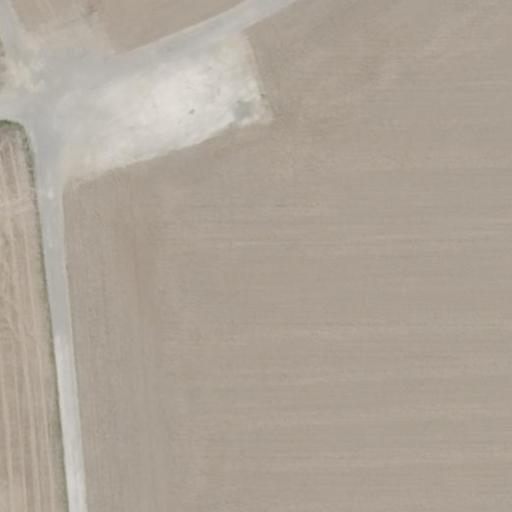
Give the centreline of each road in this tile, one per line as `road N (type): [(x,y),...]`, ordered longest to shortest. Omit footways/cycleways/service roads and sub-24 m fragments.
road 1 (track): [(78,511),(34,104),(0,16)]
road 2 (track): [(280,0),(123,80),(34,104)]
